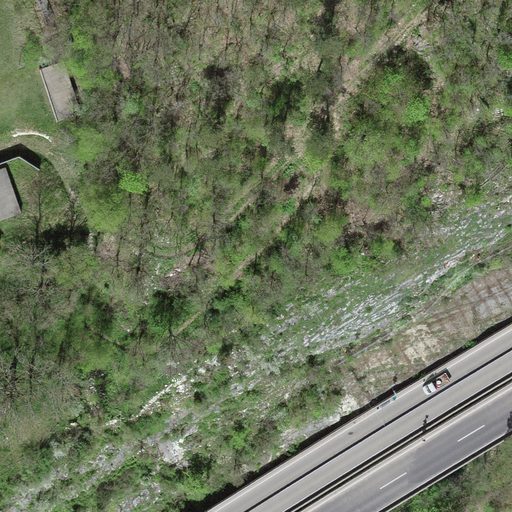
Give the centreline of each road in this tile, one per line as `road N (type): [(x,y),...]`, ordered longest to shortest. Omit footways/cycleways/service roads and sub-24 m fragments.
road 1 (motorway): [(511,351),(249,511)]
road 2 (motorway): [(342,511),(511,407)]
